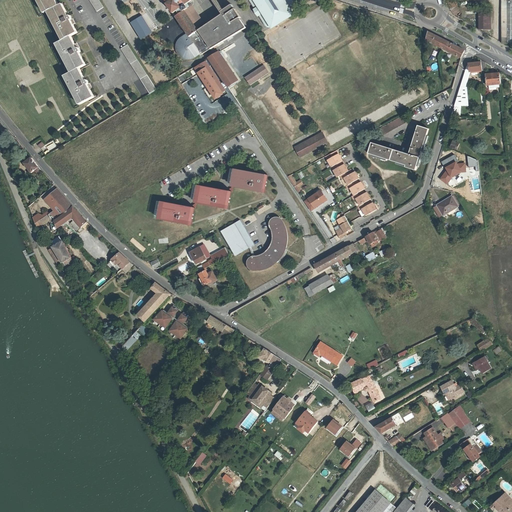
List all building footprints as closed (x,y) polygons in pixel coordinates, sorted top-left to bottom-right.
[(44,12),(37,0),(35,0),(43,13),(44,12)] [(37,0),(44,12),(46,11),(48,10),(63,39),(61,40),(57,42),(72,71),(70,72),(65,75),(81,104),(94,97),(88,85),(89,84),(87,80),(86,81),(79,68),(86,65),(79,52),(81,51),(78,47),(77,48),(70,35),(77,32),(70,19),(72,18),(70,14),(68,15),(62,3),(58,5),(56,0),(37,0)] [(97,0),(88,0),(95,11),(102,7),(97,0)] [(188,8),(190,6),(189,5),(191,3),(195,0),(166,0),(169,4),(168,4),(188,33),(190,32),(192,35),(194,34),(193,32),(196,30),(195,30),(194,28),(196,27),(185,10),(188,8)] [(223,11),(216,0),(211,0),(212,1),(220,13),(223,11)] [(267,25),(270,26),(291,12),(288,8),(295,4),(292,0),(251,0),(257,8),(257,9),(259,8),(262,13),(260,14),(261,15),(267,25)] [(448,3),(450,9),(455,7),(457,6),(455,0),(453,1),(448,3)] [(511,0),(501,0),(502,1),(499,1),(499,31),(502,31),(502,43),(511,42),(511,0)] [(196,27),(199,25),(203,22),(192,5),(190,6),(188,8),(185,10),(196,27)] [(220,42),(220,43),(210,49),(211,52),(247,30),(241,19),(235,9),(232,5),(223,11),(220,13),(221,15),(198,30),(205,41),(215,35),(216,35),(217,35),(218,36),(219,38),(220,40),(220,42)] [(455,7),(450,9),(454,15),(458,12),(455,7)] [(46,11),(61,40),(63,39),(48,10),(46,11)] [(487,11),(479,10),(479,29),(489,29),(488,11),(487,11)] [(141,14),(129,21),(139,39),(151,32),(141,14)] [(190,32),(188,33),(181,38),(178,43),(177,49),(179,54),(184,58),(190,60),(195,58),(201,54),(202,55),(211,52),(210,49),(220,43),(220,42),(220,40),(219,38),(218,36),(217,35),(216,35),(215,35),(205,41),(198,30),(198,29),(196,30),(193,32),(194,34),(192,35),(190,32)] [(424,31),(426,41),(461,58),(465,50),(424,31)] [(250,51),(257,46),(250,35),(243,40),(250,51)] [(55,43),(70,72),(72,71),(57,42),(55,43)] [(127,45),(121,49),(141,79),(147,75),(127,45)] [(209,58),(221,76),(230,70),(218,52),(209,58)] [(481,62),(481,70),(483,86),(489,85),(489,88),(499,88),(499,85),(501,85),(500,71),(497,70),(498,73),(487,74),(485,63),(480,60),(481,62)] [(206,61),(203,63),(217,84),(220,82),(206,61)] [(466,68),(458,91),(467,91),(467,87),(465,87),(469,71),(481,70),(481,62),(469,63),(466,68)] [(217,84),(203,63),(196,67),(216,99),(223,94),(223,93),(226,91),(220,82),(217,84)] [(245,78),(250,86),(269,73),(264,65),(261,67),(245,78)] [(229,87),(237,81),(230,70),(221,76),(229,87)] [(180,82),(187,80),(185,74),(178,77),(180,82)] [(81,104),(65,75),(64,76),(79,105),(81,104)] [(156,90),(147,75),(141,79),(150,93),(156,90)] [(186,85),(188,90),(197,85),(195,80),(186,85)] [(234,87),(230,89),(236,98),(239,95),(234,87)] [(467,91),(458,91),(454,106),(467,105),(467,91)] [(404,117),(379,130),(382,136),(408,123),(404,117)] [(0,129),(4,135),(9,131),(0,120),(0,129)] [(419,126),(409,154),(373,143),(369,153),(406,166),(406,167),(416,170),(429,129),(419,126)] [(317,134),(324,145),(329,142),(326,137),(323,131),(317,134)] [(297,151),(301,158),(324,145),(317,134),(295,147),(297,151)] [(457,150),(459,143),(453,141),(450,147),(457,150)] [(344,161),(338,151),(327,157),(333,167),(344,161)] [(37,173),(41,170),(29,156),(22,161),(32,173),(35,171),(37,173)] [(448,169),(446,161),(446,157),(439,159),(441,173),(448,172),(448,169)] [(446,161),(448,169),(457,168),(456,157),(448,158),(448,160),(446,161)] [(333,167),(339,178),(342,176),(344,175),(350,172),(346,166),(344,161),(333,167)] [(235,181),(234,187),(254,190),(255,186),(257,187),(258,187),(260,186),(262,185),(263,184),(264,182),(264,181),(264,179),(263,177),(262,175),(260,174),(237,169),(236,175),(237,175),(236,181),(235,181)] [(342,176),(344,179),(346,178),(350,185),(358,180),(360,179),(356,172),(354,173),(352,170),(350,172),(344,175),(342,176)] [(254,190),(265,192),(268,175),(260,174),(262,175),(263,177),(264,179),(264,181),(264,182),(263,184),(262,185),(260,186),(258,187),(257,187),(255,186),(254,190)] [(347,186),(349,190),(352,189),(355,196),(364,191),(366,189),(362,182),(360,184),(358,180),(350,185),(347,186)] [(198,197),(197,203),(217,206),(218,202),(220,203),(221,203),(223,203),(225,201),(227,200),(227,198),(227,196),(226,193),(225,192),(223,191),(224,190),(200,185),(199,191),(201,191),(200,197),(198,197)] [(52,223),(73,207),(58,189),(45,200),(53,210),(52,211),(51,210),(43,215),(39,214),(34,217),(36,223),(39,227),(50,220),(52,223)] [(218,202),(217,206),(228,209),(232,191),(224,190),(223,191),(225,192),(226,193),(227,196),(227,198),(227,200),(225,201),(223,203),(221,203),(220,203),(218,202)] [(308,200),(305,202),(312,211),(324,203),(323,202),(327,199),(321,191),(308,200)] [(353,197),(355,200),(357,199),(361,206),(370,201),(372,200),(368,193),(366,194),(364,191),(355,196),(353,197)] [(435,206),(441,217),(459,206),(453,195),(435,206)] [(162,213),(160,219),(181,222),(181,218),(184,219),(185,219),(187,218),(189,217),(190,216),(191,214),(191,212),(190,209),(188,208),(187,207),(187,206),(164,201),(163,207),(164,207),(163,213),(162,213)] [(359,207),(361,211),(363,210),(367,216),(378,210),(374,203),(372,204),(370,201),(361,206),(359,207)] [(181,218),(181,222),(192,225),(195,207),(187,206),(187,207),(188,208),(190,209),(191,212),(191,214),(190,216),(189,217),(187,218),(185,219),(184,219),(181,218)] [(73,207),(52,223),(54,230),(55,231),(56,231),(65,225),(64,224),(70,219),(72,218),(80,227),(81,227),(83,226),(87,222),(73,207)] [(327,225),(331,223),(327,213),(322,215),(327,225)] [(339,234),(343,240),(349,237),(347,234),(354,229),(346,216),(343,218),(341,215),(339,216),(339,220),(344,229),(343,232),(339,234)] [(80,227),(72,218),(70,219),(72,221),(70,224),(76,231),(80,227)] [(270,226),(272,229),(272,230),(284,223),(283,221),(281,218),(270,226)] [(221,231),(235,255),(255,244),(240,219),(221,231)] [(267,252),(266,253),(265,254),(262,255),(260,256),(258,257),(255,257),(253,257),(252,269),(255,270),(258,270),(263,269),(266,268),(269,267),(271,265),(275,263),(279,259),(281,257),(284,252),(286,248),(287,244),(287,242),(288,237),(287,234),(286,228),(285,225),(284,223),(272,230),(273,234),(273,237),(272,242),(272,243),(273,244),(272,246),(271,246),(270,246),(270,247),(270,248),(270,249),(269,251),(267,252)] [(375,242),(376,244),(380,242),(379,241),(381,240),(382,241),(387,238),(385,234),(382,230),(377,233),(376,231),(365,237),(367,241),(369,240),(371,244),(375,242)] [(143,251),(146,248),(132,238),(130,241),(143,251)] [(76,266),(71,258),(72,257),(63,241),(53,247),(54,247),(63,263),(62,263),(67,271),(76,266)] [(207,258),(211,255),(204,243),(200,246),(207,258)] [(337,253),(341,261),(359,250),(355,243),(337,253)] [(207,258),(200,246),(190,251),(197,263),(207,258)] [(62,263),(63,263),(54,247),(50,250),(59,265),(62,263)] [(223,248),(211,255),(213,259),(199,267),(201,270),(206,267),(227,255),(223,248)] [(374,252),(367,256),(370,261),(377,257),(374,252)] [(124,268),(130,263),(120,253),(112,259),(117,265),(118,263),(124,268)] [(337,253),(315,266),(319,274),(338,262),(342,269),(345,267),(341,261),(337,253)] [(158,259),(152,262),(155,268),(161,264),(158,259)] [(130,263),(124,268),(128,272),(133,265),(130,263)] [(200,280),(203,285),(212,281),(217,279),(213,271),(210,272),(208,269),(207,269),(206,267),(201,270),(198,271),(201,277),(202,279),(200,280)] [(333,285),(329,277),(306,289),(310,298),(333,285)] [(146,321),(171,294),(157,283),(152,289),(157,293),(139,314),(146,321)] [(202,300),(210,304),(212,299),(205,295),(202,300)] [(174,317),(178,311),(172,307),(168,313),(174,317)] [(173,318),(163,311),(155,320),(166,328),(173,318)] [(188,318),(183,314),(182,314),(178,320),(184,324),(188,318)] [(222,336),(227,340),(234,331),(211,316),(207,322),(224,333),(222,336)] [(177,321),(170,331),(181,338),(188,329),(177,321)] [(138,338),(134,334),(122,347),(126,353),(138,338)] [(223,346),(227,340),(222,336),(220,334),(216,341),(223,346)] [(487,337),(476,344),(481,351),(492,344),(487,337)] [(319,343),(313,353),(319,357),(320,355),(336,366),(342,357),(319,343)] [(496,355),(502,351),(499,345),(493,350),(496,355)] [(263,349),(256,359),(262,363),(264,360),(269,363),(267,366),(271,368),(273,370),(281,361),(263,349)] [(397,354),(399,358),(408,353),(406,350),(397,354)] [(416,354),(398,361),(401,371),(420,365),(416,354)] [(483,374),(492,369),(485,356),(476,361),(483,374)] [(353,366),(356,360),(350,357),(347,364),(353,366)] [(369,369),(378,364),(375,359),(366,364),(369,369)] [(259,379),(264,373),(269,377),(273,370),(271,368),(267,366),(266,365),(257,378),(259,379)] [(358,391),(362,389),(363,391),(366,391),(370,400),(377,397),(366,376),(353,383),(355,386),(353,387),(357,394),(359,393),(358,391)] [(453,381),(452,381),(442,387),(446,394),(448,393),(452,399),(462,393),(459,387),(457,388),(453,381)] [(253,383),(245,393),(249,396),(257,386),(253,383)] [(249,396),(247,399),(261,409),(262,406),(270,396),(271,394),(258,384),(257,386),(249,396)] [(262,406),(266,409),(274,399),(270,396),(262,406)] [(289,403),(282,398),(273,410),(284,418),(285,418),(292,409),(292,408),(294,405),(290,402),(289,403)] [(364,405),(368,411),(375,408),(371,401),(364,405)] [(433,404),(438,415),(444,412),(438,401),(433,404)] [(459,406),(448,413),(455,422),(458,426),(460,428),(470,420),(459,406)] [(284,418),(273,410),(271,412),(282,421),(284,418)] [(309,416),(305,412),(296,424),(299,426),(305,431),(308,433),(317,422),(309,416)] [(455,422),(448,413),(442,417),(449,427),(450,426),(455,422)] [(392,417),(376,427),(382,433),(397,425),(392,417)] [(332,421),(327,428),(332,432),(333,431),(337,433),(342,426),(338,423),(337,425),(333,423),(332,421)] [(332,432),(327,428),(326,429),(336,437),(343,428),(342,426),(337,433),(333,431),(332,432)] [(433,427),(425,432),(427,436),(436,448),(438,446),(443,443),(442,441),(445,439),(441,433),(438,435),(433,427)] [(401,440),(398,436),(389,441),(394,447),(404,441),(403,439),(401,440)] [(436,448),(427,436),(425,437),(434,449),(435,449),(436,448)] [(473,461),(480,455),(478,452),(473,445),(467,438),(460,443),(473,461)] [(350,455),(355,448),(351,445),(350,446),(347,444),(345,443),(340,449),(345,453),(347,452),(350,455)] [(476,443),(473,445),(478,452),(481,450),(476,443)] [(345,453),(340,449),(339,451),(349,459),(356,449),(355,448),(350,455),(347,452),(345,453)] [(196,461),(200,464),(206,456),(202,453),(196,461)] [(478,481),(490,473),(487,469),(475,477),(478,481)] [(455,481),(452,484),(457,491),(461,488),(462,490),(466,486),(462,482),(460,479),(463,477),(466,475),(463,472),(454,479),(455,481)] [(420,488),(416,485),(411,492),(415,495),(420,488)] [(383,511),(390,504),(375,491),(357,511),(383,511)] [(494,504),(497,507),(501,511),(511,511),(511,499),(505,493),(494,504)] [(443,511),(446,509),(432,497),(426,504),(435,511),(443,511)] [(468,498),(462,503),(465,507),(471,502),(468,498)] [(476,499),(473,502),(479,510),(482,507),(476,499)] [(409,511),(413,508),(405,501),(395,511),(409,511)]
